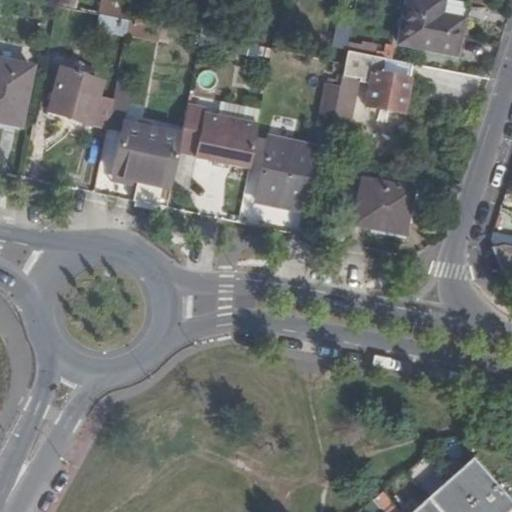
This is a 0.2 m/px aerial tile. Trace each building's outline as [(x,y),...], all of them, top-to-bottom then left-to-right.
[(76,0),(58,0),(58,5),(59,6),(75,9),(76,0)] [(442,18),(445,0),(410,0),(401,43),(457,55),(464,22),(442,18)] [(468,4),(446,0),(445,0),(442,18),(464,22),(468,4)] [(347,51),(344,63),(342,76),(352,78),(359,79),(364,55),(347,51)] [(0,121),(21,126),(33,67),(0,60),(0,121)] [(90,125),(108,129),(114,100),(99,97),(105,84),(62,69),(49,112),(90,126),(90,125)] [(367,71),(366,77),(371,78),(370,86),(365,107),(380,109),(388,111),(404,114),(410,80),(367,71)] [(131,78),(119,76),(114,100),(108,129),(121,130),(112,175),(137,180),(136,187),(133,202),(167,208),(178,152),(181,135),(123,123),(131,78)] [(352,78),(342,76),(341,82),(332,128),(331,129),(341,130),(352,78)] [(332,128),(341,82),(328,80),(319,125),(332,128)] [(187,105),(181,135),(178,152),(196,156),(196,158),(216,162),(229,165),(249,169),(258,124),(205,114),(206,109),(187,105)] [(21,126),(0,121),(0,127),(20,132),(21,126)] [(282,196),(280,205),(302,209),(314,147),(268,138),(257,191),(282,196)] [(137,180),(112,175),(111,181),(136,187),(137,180)] [(404,236),(414,189),(362,179),(352,226),(372,230),(372,225),(403,232),(402,236),(404,236)] [(256,199),(280,205),(282,196),(257,191),(256,199)] [(511,244),(503,243),(494,250),(503,276),(511,278),(511,244)] [(511,506),(470,461),(412,511),(505,511),(511,506)]
